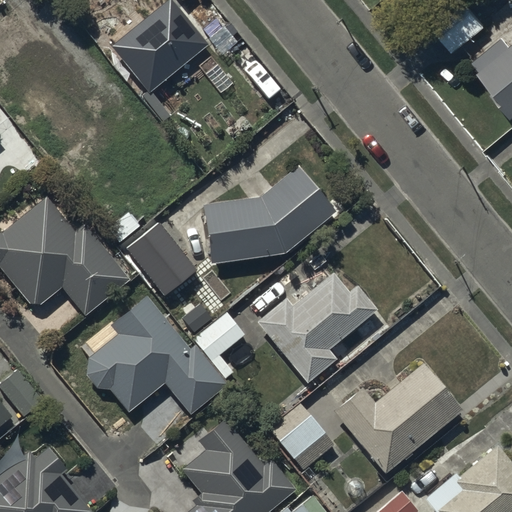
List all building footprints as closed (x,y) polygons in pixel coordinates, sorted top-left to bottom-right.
[(92,0),(88,0),(77,10),(143,89),(187,52),(153,13),(167,2),(202,44),(220,29),(196,0),(97,0),(95,2),(92,0)] [(450,0),(426,21),(452,53),(484,26),(461,0),(450,0)] [(495,101),(510,119),(511,116),(511,43),(509,46),(501,36),(472,60),(479,70),(476,73),(498,99),(495,101)] [(4,71),(0,73),(0,92),(56,162),(59,160),(63,165),(86,146),(75,132),(94,117),(38,48),(6,74),(4,71)] [(147,119),(115,145),(142,178),(182,146),(156,115),(148,121),(147,119)] [(256,195),(201,203),(210,263),(282,253),(332,211),(294,165),(256,195)] [(0,268),(27,303),(40,304),(59,287),(84,317),(129,280),(54,189),(2,232),(0,231),(0,268)] [(155,219),(123,246),(141,268),(174,241),(155,219)] [(283,296),(253,322),(304,382),(333,358),(326,350),(374,310),(353,285),(346,291),(330,271),(290,305),(283,296)] [(95,388),(109,389),(127,411),(163,382),(189,414),(225,384),(192,345),(188,348),(144,296),(109,325),(116,333),(85,359),(84,374),(95,388)] [(224,311),(191,339),(224,378),(257,351),(224,311)] [(358,387),(330,411),(382,473),(458,409),(419,363),(371,402),(358,387)] [(16,369),(0,381),(0,389),(22,416),(41,401),(16,369)] [(331,444),(297,402),(265,427),(299,470),(331,444)] [(0,423),(10,415),(0,404),(0,423)] [(195,504),(184,511),(265,511),(296,487),(268,453),(259,460),(223,417),(195,440),(203,450),(180,469),(199,492),(191,499),(195,504)] [(420,497),(432,511),(511,511),(511,468),(493,445),(455,476),(452,471),(420,497)] [(0,511),(91,511),(59,473),(64,469),(46,446),(34,456),(29,450),(0,472),(0,511)] [(399,490),(372,511),(414,511),(416,511),(399,490)] [(284,507),(277,511),(324,511),(310,494),(288,511),(284,507)]
